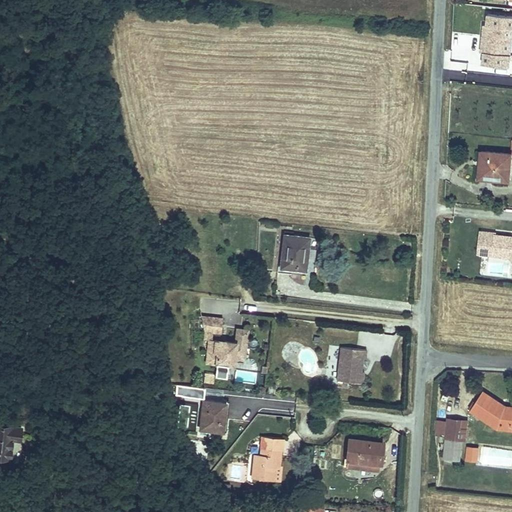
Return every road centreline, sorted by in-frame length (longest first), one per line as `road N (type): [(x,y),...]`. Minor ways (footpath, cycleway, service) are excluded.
road 1 (residential): [(443,0),(425,350)]
road 2 (unknown): [(426,329),(205,302)]
